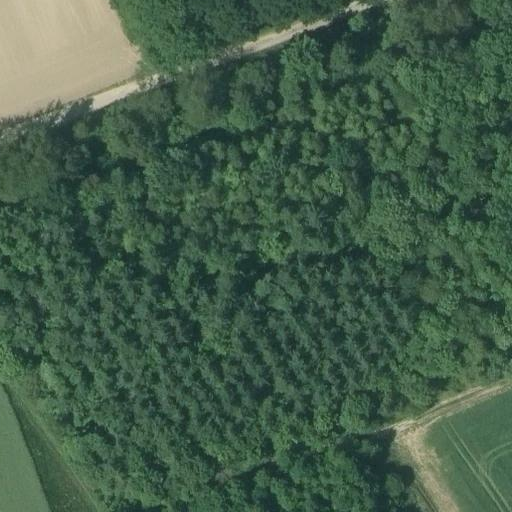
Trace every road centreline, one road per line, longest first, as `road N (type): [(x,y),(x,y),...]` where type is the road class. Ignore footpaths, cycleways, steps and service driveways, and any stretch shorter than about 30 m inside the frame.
road 1 (track): [(0,147),(388,0)]
road 2 (track): [(218,511),(511,380)]
